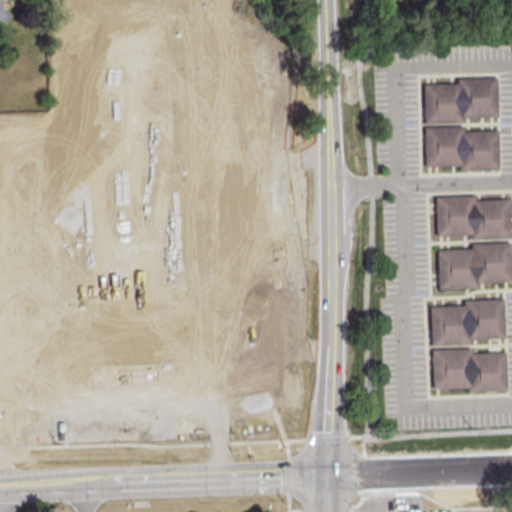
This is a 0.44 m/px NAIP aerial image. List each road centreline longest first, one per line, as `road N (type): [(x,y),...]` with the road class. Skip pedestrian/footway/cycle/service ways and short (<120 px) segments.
road 1 (residential): [(50,485),(46,422),(60,363),(176,360),(205,350),(213,337),(205,36),(183,23),(100,24),(81,35),(75,56),(86,120),(72,139),(26,154),(20,178),(27,333),(36,350),(60,363)]
road 2 (tertiary): [(333,263),(324,0)]
road 3 (tertiary): [(328,476),(88,483)]
road 4 (tertiary): [(328,476),(333,263)]
road 5 (tertiary): [(511,468),(328,476)]
road 6 (residential): [(42,355),(24,421),(25,486)]
